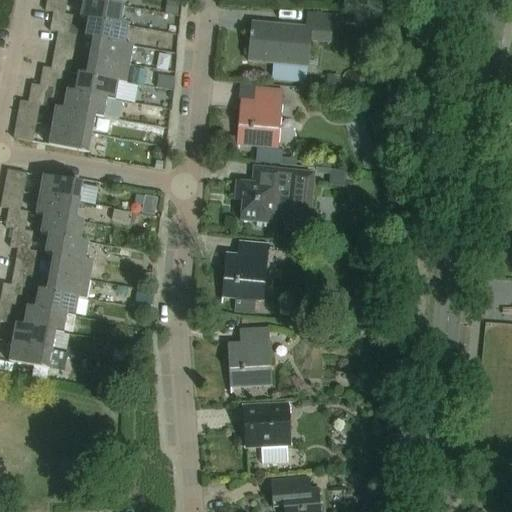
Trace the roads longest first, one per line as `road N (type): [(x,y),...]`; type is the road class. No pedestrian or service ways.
road 1 (tertiary): [(435,511),(458,181),(481,0)]
road 2 (residential): [(191,185),(178,329),(193,511)]
road 3 (residential): [(0,152),(191,185)]
road 4 (residential): [(207,0),(191,185)]
road 5 (residential): [(24,0),(0,118)]
